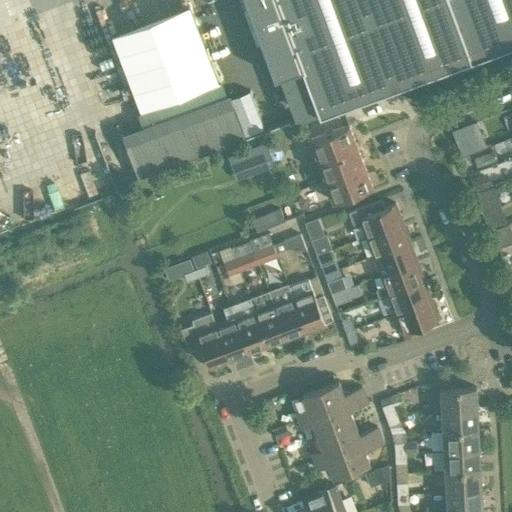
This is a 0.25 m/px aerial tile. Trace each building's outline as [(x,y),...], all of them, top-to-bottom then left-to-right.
[(511,0),(276,0),(319,114),(511,42),(511,0)] [(234,105),(127,145),(139,178),(246,138),(234,105)] [(464,125),(450,131),(460,156),(475,151),(464,125)] [(321,171),(360,157),(348,126),(309,141),(321,171)] [(272,160),(266,144),(241,153),(247,169),(272,160)] [(360,157),(321,171),(333,203),(371,188),(360,157)] [(485,170),(469,176),(474,188),(490,182),(485,170)] [(384,207),(381,201),(348,213),(353,226),(362,226),(365,236),(403,222),(395,203),(384,207)] [(252,219),(256,231),(284,220),(280,209),(252,219)] [(373,255),(409,241),(410,241),(403,222),(365,236),(367,241),(373,255)] [(511,234),(508,223),(493,228),(497,240),(511,234)] [(268,232),(248,240),(248,241),(252,251),(262,248),(273,243),(268,232)] [(300,233),(273,243),(276,252),(287,247),(306,249),(300,233)] [(324,234),(310,239),(316,255),(330,250),(324,234)] [(409,241),(373,255),(380,275),(417,261),(410,241),(409,241)] [(262,248),(252,251),(257,264),(267,260),(262,248)] [(330,250),(316,255),(320,266),(335,261),(330,250)] [(234,258),(239,271),(257,264),(252,251),(234,258)] [(506,252),(500,255),(504,265),(510,263),(506,252)] [(239,271),(234,258),(223,262),(228,275),(239,271)] [(387,294),(424,280),(417,261),(380,275),(384,286),(376,290),(379,297),(387,294)] [(195,270),(197,277),(207,273),(210,281),(219,277),(214,263),(195,270)] [(197,277),(195,270),(184,274),(186,281),(197,277)] [(312,288),(308,277),(287,285),(306,333),(326,325),(325,322),(332,319),(323,294),(315,297),(312,288)] [(331,294),(345,288),(341,277),(326,282),(331,294)] [(394,313),(431,298),(424,280),(387,294),(394,313)] [(306,333),(287,285),(287,283),(267,290),(286,340),(306,333)] [(345,288),(331,294),(335,305),(350,299),(345,288)] [(286,340),(267,290),(249,297),(268,347),(286,340)] [(230,305),(249,354),(268,347),(249,297),(230,305)] [(438,318),(431,298),(394,313),(404,341),(418,336),(414,327),(438,318)] [(228,320),(215,325),(229,362),(249,354),(230,305),(223,307),(228,320)] [(229,362),(215,325),(210,312),(191,319),(193,324),(181,329),(190,352),(202,347),(210,369),(229,362)] [(346,331),(353,328),(349,317),(342,320),(346,331)] [(353,328),(346,331),(349,342),(357,340),(353,328)] [(368,403),(362,386),(343,392),(339,381),(303,394),(307,406),(296,410),(302,428),(314,424),(322,447),(311,451),(317,468),(329,464),(333,476),(370,463),(366,451),(383,443),(377,427),(359,433),(350,409),(368,403)] [(442,409),(476,408),(475,387),(440,389),(442,409)] [(271,397),(261,401),(265,411),(271,409),(274,403),(271,397)] [(388,416),(397,412),(393,402),(384,406),(388,416)] [(476,408),(442,409),(443,430),(478,428),(476,408)] [(397,412),(388,416),(391,425),(401,422),(397,412)] [(285,424),(274,428),(277,437),(288,433),(285,424)] [(478,428),(443,430),(444,450),(479,448),(478,428)] [(405,440),(394,441),(395,451),(395,453),(405,452),(405,451),(405,440)] [(416,440),(405,440),(405,451),(405,452),(416,452),(416,440)] [(479,448),(444,450),(445,471),(480,469),(479,448)] [(405,452),(395,453),(395,463),(406,462),(405,452)] [(416,452),(405,452),(406,462),(417,462),(416,452)] [(390,464),(375,470),(380,482),(391,478),(390,464)] [(480,469),(445,471),(446,491),(481,489),(480,469)] [(407,483),(396,484),(397,494),(408,493),(407,483)] [(298,511),(345,511),(336,486),(312,495),(315,504),(298,511)] [(482,510),(481,489),(446,491),(447,504),(441,504),(442,511),(447,510),(447,511),(482,510)] [(408,493),(397,494),(397,505),(408,504),(408,493)]
